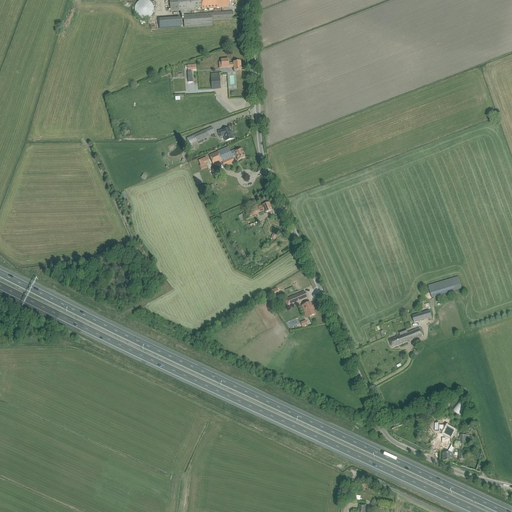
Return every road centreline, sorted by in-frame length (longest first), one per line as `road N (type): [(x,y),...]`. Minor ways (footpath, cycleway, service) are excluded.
road 1 (unclassified): [(511,486),(456,471),(386,436),(263,160),(247,0)]
road 2 (motorway): [(504,511),(0,270)]
road 3 (motorway): [(0,285),(482,511)]
road 4 (unclassified): [(447,511),(359,472),(348,481),(342,511)]
road 5 (unknown): [(364,388),(409,361),(435,315),(433,299)]
